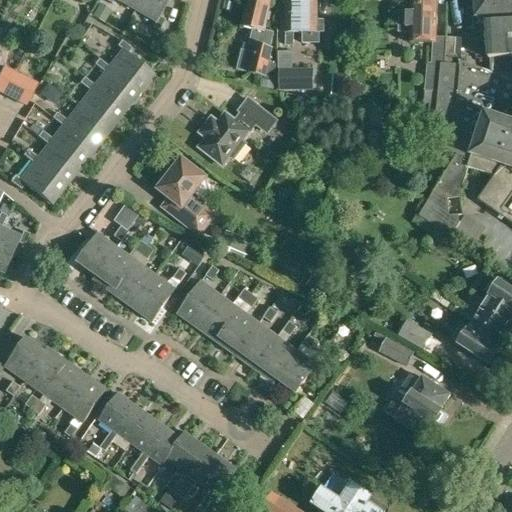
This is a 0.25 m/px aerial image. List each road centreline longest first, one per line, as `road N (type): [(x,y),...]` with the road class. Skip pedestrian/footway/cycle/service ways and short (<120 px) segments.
road 1 (residential): [(21,288),(181,85),(202,0)]
road 2 (residential): [(240,438),(21,288)]
